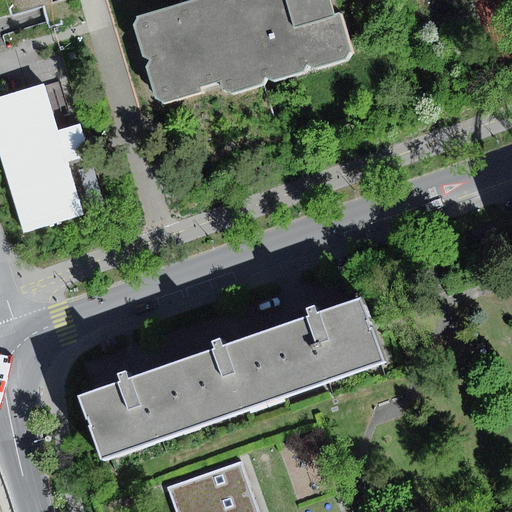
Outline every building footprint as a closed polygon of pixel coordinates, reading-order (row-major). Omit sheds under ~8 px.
[(192,0),(138,16),(134,25),(143,56),(151,60),(147,67),(156,98),(165,104),(204,93),(202,87),(222,82),(224,91),(232,95),(264,85),(267,77),(276,81),(304,72),(308,64),(316,68),(347,60),(352,52),(341,12),(335,15),(330,0),(192,0)] [(49,84),(0,98),(0,143),(27,232),(88,214),(49,84)] [(268,331),(291,395),(385,362),(374,330),(370,331),(366,321),(369,320),(362,298),(319,313),(316,306),(311,308),(307,309),(309,316),(268,331)] [(173,364),(196,429),(291,395),(268,331),(224,346),(222,339),(217,340),(212,342),(215,349),(173,364)] [(196,429),(173,364),(130,379),(127,372),(123,373),(119,375),(122,382),(80,397),(87,417),(90,416),(94,427),(91,428),(102,458),(107,459),(196,429)] [(257,511),(242,464),(169,489),(176,511),(257,511)]
